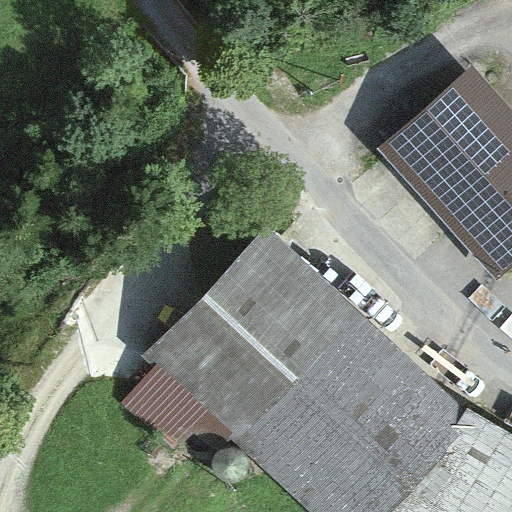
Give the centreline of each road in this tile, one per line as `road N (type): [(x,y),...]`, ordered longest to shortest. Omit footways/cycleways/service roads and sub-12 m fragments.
road 1 (track): [(153,0),(242,118),(443,315),(511,367)]
road 2 (track): [(242,118),(53,387),(8,511)]
